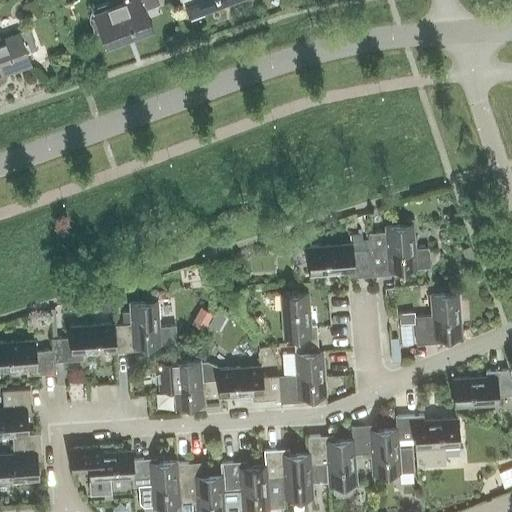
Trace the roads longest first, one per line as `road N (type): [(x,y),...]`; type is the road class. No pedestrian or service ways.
road 1 (unclassified): [(0,165),(261,71),(369,42),(456,30)]
road 2 (residential): [(66,511),(61,431),(328,414),(374,392)]
road 3 (unclassified): [(511,199),(456,30)]
road 4 (residential): [(374,392),(511,330)]
